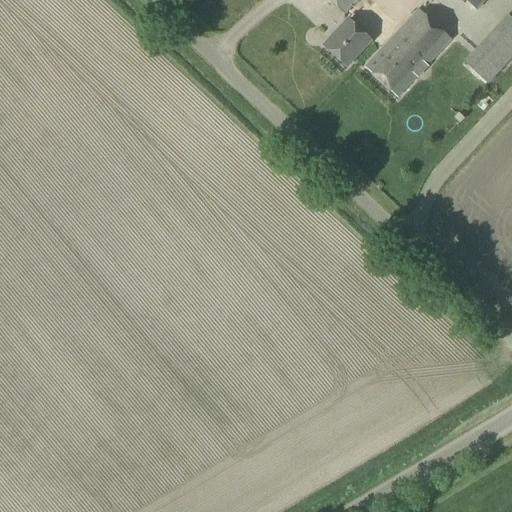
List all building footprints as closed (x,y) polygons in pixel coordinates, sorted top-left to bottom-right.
[(349,16),(354,10),(351,8),(358,0),(328,0),(345,15),(346,13),(349,16)] [(465,0),(476,10),(485,0),(465,0)] [(354,59),(386,25),(362,2),(354,10),(349,16),(351,18),(348,21),(324,47),(346,67),(354,59)] [(451,40),(447,37),(418,10),(390,42),(387,39),(394,32),(386,25),(354,59),(397,98),(451,40)] [(511,13),(480,49),(500,67),(511,52),(511,13)]
